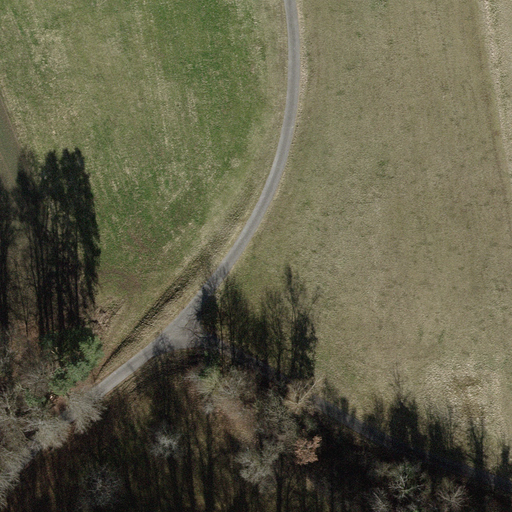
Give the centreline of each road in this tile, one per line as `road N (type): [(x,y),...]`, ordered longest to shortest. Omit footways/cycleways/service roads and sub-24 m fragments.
road 1 (track): [(511,486),(388,443),(188,319)]
road 2 (track): [(290,0),(294,106),(274,179),(188,319)]
road 3 (track): [(188,319),(0,486)]
